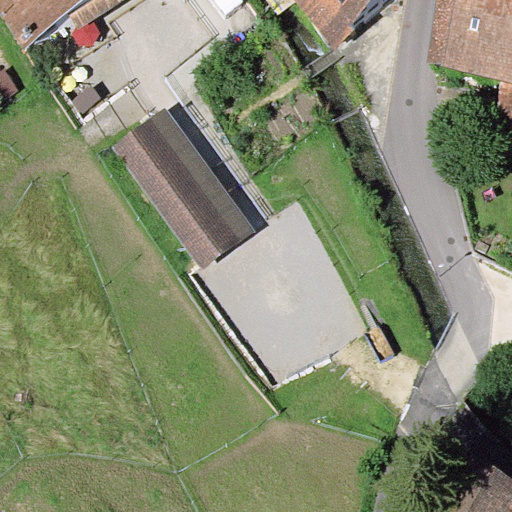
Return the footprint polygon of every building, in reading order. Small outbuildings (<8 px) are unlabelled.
[(0,0),(0,22),(28,64),(126,0),(0,0)] [(289,0),(293,4),(288,8),(336,64),(355,50),(353,45),(401,0),(289,0)] [(511,162),(511,0),(441,0),(428,80),(444,82),(443,92),(502,106),(493,159),(511,162)] [(167,117),(151,128),(241,253),(256,242),(167,117)] [(151,128),(115,154),(205,279),(241,253),(151,128)] [(511,511),(511,491),(459,459),(427,511),(511,511)]
